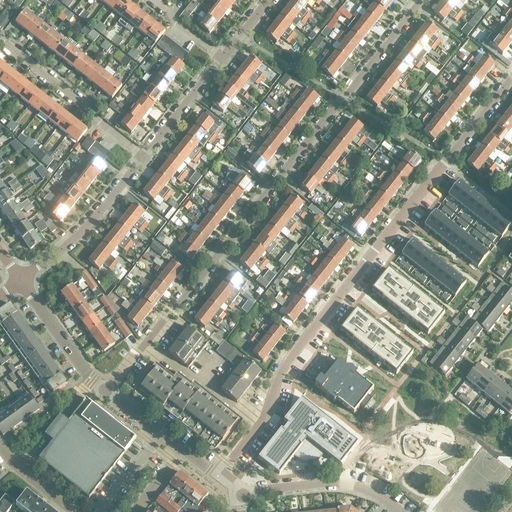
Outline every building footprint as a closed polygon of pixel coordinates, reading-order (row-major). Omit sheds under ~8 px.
[(70,0),(68,0),(65,6),(68,8),(73,2),(70,0)] [(108,0),(105,5),(113,11),(122,0),(108,0)] [(124,0),(122,0),(113,11),(122,18),(131,6),(124,0)] [(224,0),(216,0),(218,1),(214,7),(224,15),(232,6),(224,0)] [(307,21),(311,17),(302,10),(306,5),(300,0),(293,0),(288,6),(299,14),(307,21)] [(335,0),(331,5),(337,9),(341,3),(337,0),(335,0)] [(384,12),(371,1),(369,0),(365,0),(363,3),(370,8),(367,13),(377,21),(384,12)] [(369,0),(371,1),(384,12),(392,2),(389,0),(369,0)] [(443,0),(441,3),(460,19),(463,15),(454,7),(459,2),(456,0),(443,0)] [(456,23),(460,19),(441,3),(433,13),(443,21),(448,16),(456,23)] [(217,25),(196,8),(190,4),(183,12),(189,16),(193,12),(203,20),(199,26),(209,34),(217,25)] [(196,8),(217,25),(224,15),(214,7),(209,13),(198,5),(196,8)] [(511,11),(505,5),(501,9),(504,11),(511,17),(511,11)] [(131,6),(122,18),(128,23),(125,26),(127,28),(140,12),(131,6)] [(304,26),(307,21),(299,14),(288,6),(281,15),(291,24),(296,27),(300,22),(304,26)] [(511,32),(511,17),(504,11),(501,9),(498,7),(496,9),(507,18),(506,18),(511,22),(506,28),(511,32)] [(3,13),(8,17),(12,12),(7,8),(3,13)] [(64,20),(65,19),(70,13),(65,9),(59,16),(64,20)] [(352,17),(342,9),(340,13),(353,24),(356,20),(352,17)] [(25,31),(35,19),(25,11),(24,12),(21,10),(13,20),(16,22),(15,23),(25,31)] [(81,19),(86,12),(83,10),(78,16),(81,19)] [(475,15),(480,20),(484,15),(479,11),(475,15)] [(86,12),(81,19),(84,21),(89,15),(86,12)] [(138,31),(148,18),(140,12),(127,28),(129,30),(132,26),(138,31)] [(363,18),(360,15),(356,12),(352,17),(356,20),(359,23),(369,31),(377,21),(367,13),(363,18)] [(0,26),(0,27),(8,17),(3,13),(0,16),(0,26)] [(65,19),(69,22),(74,16),(70,13),(65,19)] [(292,40),(296,36),(287,29),(291,24),(281,15),(273,25),(284,33),(292,40)] [(148,18),(138,31),(146,38),(156,25),(148,18)] [(35,39),(45,26),(35,19),(25,31),(35,39)] [(97,31),(102,25),(99,22),(94,29),(97,31)] [(361,40),(369,31),(359,23),(352,32),(361,40)] [(427,23),(419,32),(429,41),(437,31),(427,23)] [(102,25),(97,31),(101,34),(106,28),(102,25)] [(156,25),(146,38),(143,42),(151,49),(164,32),(156,25)] [(292,40),(284,33),(273,25),(266,35),(276,43),(280,37),(286,42),(289,45),(289,44),(293,47),(296,43),(292,40)] [(45,26),(35,39),(44,46),(57,30),(57,29),(53,26),(50,30),(45,26)] [(84,35),(89,28),(86,26),(81,32),(84,35)] [(496,30),(493,28),(492,27),(491,28),(489,30),(490,31),(509,46),(511,42),(511,32),(506,28),(503,33),(497,28),(496,30)] [(89,28),(84,35),(87,37),(92,31),(89,28)] [(361,40),(352,32),(347,29),(343,34),(340,32),(337,36),(354,49),(361,40)] [(57,30),(44,46),(54,54),(64,41),(67,37),(57,30)] [(489,35),(488,37),(495,42),(491,48),(501,56),(509,46),(490,31),(488,34),(489,35)] [(106,38),(111,42),(116,36),(111,32),(106,38)] [(411,42),(422,50),(429,41),(419,32),(411,42)] [(485,39),(476,32),(472,37),(481,44),(485,39)] [(162,49),(169,40),(170,39),(165,35),(157,46),(162,49)] [(114,45),(119,38),(116,36),(111,42),(114,45)] [(347,59),(354,49),(337,36),(334,40),(341,46),(337,51),(347,59)] [(459,45),(449,37),(446,42),(455,50),(459,45)] [(119,38),(114,45),(117,47),(122,41),(119,38)] [(166,53),(174,43),(170,39),(169,40),(162,49),(163,50),(166,53)] [(73,49),(64,41),(54,54),(63,61),(73,49)] [(103,50),(108,43),(105,41),(100,47),(103,50)] [(422,50),(411,42),(404,51),(422,65),(431,73),(433,70),(428,66),(427,64),(422,60),(426,54),(422,50)] [(108,43),(103,50),(107,53),(112,46),(108,43)] [(171,57),(178,47),(179,46),(174,43),(166,53),(171,57)] [(320,54),(324,49),(319,45),(315,50),(320,54)] [(175,60),(183,51),(183,50),(179,46),(178,47),(171,57),(173,58),(175,60)] [(73,49),(63,61),(73,69),(83,56),(73,49)] [(131,58),(136,51),(132,49),(127,55),(131,58)] [(166,53),(163,50),(159,55),(165,59),(170,63),(166,68),(176,76),(184,67),(180,64),(175,60),(173,58),(171,57),(166,53)] [(180,64),(184,59),(188,54),(183,50),(183,51),(175,60),(180,64)] [(322,54),(325,57),(339,68),(347,59),(337,51),(333,56),(325,50),(322,54)] [(136,51),(131,58),(134,60),(139,54),(136,51)] [(291,59),(296,61),(300,53),(295,51),(291,59)] [(418,70),(422,65),(404,51),(396,61),(407,69),(411,64),(418,70)] [(92,64),(83,56),(73,69),(82,76),(92,64)] [(122,65),(127,58),(124,56),(119,62),(122,65)] [(257,78),(261,82),(264,77),(256,71),(261,65),(250,57),(243,67),(253,75),(257,78)] [(325,57),(317,67),(332,78),(339,68),(325,57)] [(484,57),(476,67),(486,75),(494,65),(484,57)] [(127,58),(122,65),(126,68),(131,61),(127,58)] [(459,70),(465,64),(459,59),(454,66),(459,70)] [(389,70),(407,84),(410,81),(403,75),(407,69),(396,61),(389,70)] [(0,82),(10,70),(0,62),(0,82)] [(479,84),(486,75),(476,67),(471,63),(469,66),(468,68),(472,71),(468,76),(479,84)] [(92,64),(82,76),(92,84),(102,71),(92,64)] [(148,69),(169,86),(176,76),(166,68),(162,65),(158,71),(151,65),(148,69)] [(243,67),(235,77),(245,85),(253,75),(243,67)] [(161,95),(169,86),(148,69),(145,73),(156,81),(151,87),(161,95)] [(10,70),(0,82),(9,90),(19,77),(10,70)] [(403,89),(407,84),(389,70),(381,80),(392,88),(396,91),(400,86),(403,89)] [(112,79),(102,71),(92,84),(102,91),(112,79)] [(461,86),(471,94),(479,84),(468,76),(464,81),(459,77),(458,78),(454,75),(451,78),(457,82),(461,86)] [(19,77),(9,90),(19,97),(29,85),(19,77)] [(249,96),(245,93),(249,88),(245,85),(235,77),(228,86),(246,100),(249,96)] [(112,79),(102,91),(111,99),(121,86),(112,79)] [(288,80),(282,86),(290,94),(296,88),(288,80)] [(374,89),(392,103),(395,100),(387,94),(392,88),(381,80),(374,89)] [(136,84),(134,86),(133,88),(154,105),(161,95),(151,87),(147,92),(140,86),(139,87),(136,84)] [(38,92),(29,85),(19,97),(28,105),(38,92)] [(245,101),(246,100),(228,86),(220,96),(230,104),(235,98),(246,106),(248,103),(245,101)] [(464,103),(471,94),(461,86),(454,95),(464,103)] [(154,105),(133,88),(130,92),(141,100),(136,106),(147,114),(154,105)] [(388,108),(392,103),(374,89),(366,99),(377,107),(381,102),(388,108)] [(297,90),(293,95),(311,108),(318,98),(308,90),(304,96),(297,90)] [(48,100),(38,92),(28,105),(38,113),(48,100)] [(437,97),(456,113),(464,103),(454,95),(449,101),(444,97),(443,98),(439,94),(437,97)] [(293,95),(290,99),(297,104),(293,110),(303,118),(311,108),(293,95)] [(413,105),(419,97),(416,95),(410,102),(413,105)] [(247,116),(230,104),(220,96),(213,105),(223,113),(227,108),(235,115),(235,114),(239,117),(244,120),(247,116)] [(439,114),(449,122),(456,113),(437,97),(434,100),(439,104),(438,105),(443,109),(439,114)] [(281,109),(268,98),(264,102),(296,127),(303,118),(293,110),(285,104),(281,109)] [(58,107),(48,100),(38,113),(48,120),(58,107)] [(296,127),(264,102),(262,105),(275,117),(274,118),(282,124),(278,129),(288,137),(296,127)] [(118,107),(124,112),(127,108),(121,103),(118,107)] [(147,114),(136,106),(129,115),(139,124),(147,114)] [(58,107),(48,120),(57,128),(67,115),(58,107)] [(115,111),(121,115),(114,124),(119,128),(121,125),(131,133),(139,124),(129,115),(124,112),(118,107),(115,111)] [(431,123),(442,132),(449,122),(439,114),(431,123)] [(67,115),(57,128),(67,135),(77,123),(67,115)] [(431,123),(427,120),(421,116),(419,119),(423,122),(422,124),(428,128),(424,133),(434,141),(442,132),(431,123)] [(203,117),(196,127),(206,135),(210,138),(214,141),(218,137),(214,134),(218,128),(203,117)] [(511,123),(504,117),(496,126),(507,135),(511,129),(511,123)] [(344,130),(359,142),(362,144),(365,140),(358,134),(362,128),(352,120),(344,130)] [(10,130),(15,124),(11,121),(6,127),(10,130)] [(87,130),(77,123),(67,135),(77,143),(87,130)] [(15,124),(10,130),(13,133),(18,126),(15,124)] [(511,148),(511,147),(511,146),(503,140),(507,135),(496,126),(489,136),(504,148),(509,152),(509,151),(511,148)] [(206,135),(196,127),(188,136),(199,144),(206,135)] [(278,129),(271,138),(281,146),(288,137),(278,129)] [(362,144),(359,142),(344,130),(337,139),(347,148),(352,142),(355,145),(358,148),(362,144)] [(28,140),(21,135),(18,138),(17,139),(23,145),(28,140)] [(199,160),(202,155),(195,149),(199,144),(188,136),(181,146),(199,160)] [(500,152),(502,150),(504,148),(489,136),(481,145),(492,154),(496,148),(500,152)] [(95,143),(89,138),(82,147),(88,152),(95,143)] [(271,138),(263,148),(273,156),(281,146),(271,138)] [(27,148),(32,141),(28,139),(28,140),(23,145),(27,148)] [(340,157),(343,160),(347,163),(350,159),(343,153),(347,148),(337,139),(329,149),(340,157)] [(15,141),(9,145),(16,155),(24,150),(15,141)] [(32,141),(27,148),(30,150),(34,146),(35,144),(32,141)] [(93,156),(100,146),(95,142),(95,143),(88,152),(93,155),(93,156)] [(77,152),(82,147),(77,143),(73,149),(77,152)] [(492,163),(492,162),(488,159),(492,154),(481,145),(474,154),(484,163),(489,167),(492,163)] [(35,157),(40,151),(34,146),(30,150),(30,152),(35,157)] [(97,159),(105,150),(100,146),(93,156),(97,159)] [(195,164),(199,160),(181,146),(173,155),(184,163),(187,158),(195,164)] [(40,151),(35,157),(41,163),(46,156),(49,159),(52,156),(42,148),(40,151)] [(263,148),(256,157),(266,165),(273,156),(263,148)] [(233,159),(237,155),(229,149),(225,153),(233,159)] [(340,157),(329,149),(322,158),(332,166),(340,157)] [(389,153),(412,171),(420,161),(410,153),(404,159),(392,149),(389,153)] [(105,150),(97,159),(102,163),(109,153),(105,150)] [(256,157),(248,151),(244,156),(252,162),(248,167),(258,175),(266,165),(256,157)] [(60,164),(67,156),(63,152),(55,160),(60,164)] [(405,181),(412,171),(389,153),(387,156),(399,166),(394,172),(405,181)] [(484,163),(474,154),(466,164),(477,173),(484,163)] [(95,158),(93,156),(93,155),(85,165),(88,167),(98,175),(106,166),(102,163),(97,159),(95,158)] [(184,163),(173,155),(166,165),(176,173),(184,163)] [(49,159),(46,156),(41,163),(44,165),(49,159)] [(90,185),(98,175),(88,167),(85,165),(75,157),(72,161),(85,171),(80,177),(90,185)] [(314,168),(332,182),(335,178),(328,172),(332,166),(322,158),(314,168)] [(49,159),(44,165),(48,168),(53,162),(49,159)] [(49,168),(54,172),(59,166),(54,162),(49,168)] [(176,173),(166,165),(158,174),(169,182),(176,173)] [(328,186),(332,182),(314,168),(307,177),(317,185),(321,180),(328,186)] [(75,183),(64,174),(63,173),(64,172),(60,169),(56,173),(62,178),(83,194),(90,185),(80,177),(75,183)] [(377,174),(383,178),(398,190),(405,181),(394,172),(391,177),(385,172),(384,174),(380,170),(377,174)] [(209,172),(204,179),(208,182),(213,175),(209,172)] [(169,198),(172,193),(165,187),(169,182),(158,174),(151,183),(161,192),(169,198)] [(364,181),(371,184),(374,177),(366,174),(364,181)] [(225,180),(243,194),(251,184),(241,176),(237,181),(230,175),(225,180)] [(328,194),(317,185),(307,177),(299,187),(310,195),(314,190),(321,196),(322,195),(325,197),(328,194)] [(65,196),(75,204),(83,194),(62,178),(58,182),(69,190),(65,196)] [(390,199),(398,190),(383,178),(380,181),(380,182),(384,185),(379,191),(390,199)] [(11,188),(18,183),(15,179),(8,184),(11,188)] [(235,204),(243,194),(225,180),(222,185),(229,191),(225,196),(235,204)] [(459,181),(448,195),(456,202),(467,188),(459,181)] [(18,183),(11,188),(14,192),(21,187),(18,183)] [(169,198),(161,192),(151,183),(143,193),(154,201),(157,197),(165,203),(169,198)] [(467,188),(456,202),(463,208),(474,194),(467,188)] [(369,193),(365,189),(362,193),(368,197),(372,201),(383,209),(390,199),(379,191),(376,196),(370,191),(369,193)] [(1,210),(12,202),(14,201),(7,191),(0,195),(0,204),(3,208),(1,210)] [(204,194),(214,203),(218,198),(214,195),(213,196),(207,191),(204,194)] [(47,197),(68,213),(75,204),(65,196),(60,202),(49,193),(47,197)] [(359,204),(362,199),(352,193),(349,198),(359,204)] [(68,213),(47,197),(43,194),(40,198),(55,209),(50,215),(60,223),(68,213)] [(215,203),(214,203),(204,194),(201,198),(212,206),(215,203)] [(474,194),(463,208),(471,214),(482,200),(474,194)] [(218,205),(228,213),(235,204),(225,196),(218,205)] [(298,210),(302,204),(292,196),(284,206),(295,214),(302,220),(306,216),(302,213),(301,213),(298,210)] [(164,217),(168,220),(179,206),(169,199),(166,203),(171,208),(164,217)] [(12,202),(1,210),(8,220),(31,204),(27,200),(20,205),(20,204),(17,206),(15,207),(12,202)] [(482,200),(471,214),(478,220),(489,206),(482,200)] [(372,201),(365,210),(375,218),(383,209),(372,201)] [(331,220),(339,210),(338,210),(341,206),(337,202),(326,216),(331,220)] [(31,204),(8,220),(15,230),(26,222),(19,213),(24,210),(27,213),(33,208),(31,204)] [(198,215),(185,204),(182,208),(195,218),(213,232),(220,223),(210,215),(206,220),(199,214),(198,215)] [(143,223),(139,220),(144,213),(134,205),(126,215),(140,226),(144,229),(148,225),(144,221),(143,223)] [(220,223),(228,213),(218,205),(210,215),(220,223)] [(323,215),(310,205),(307,210),(319,220),(323,215)] [(291,227),(295,230),(298,225),(291,219),(295,214),(284,206),(277,216),(287,224),(291,227)] [(489,206),(478,220),(486,226),(497,212),(489,206)] [(355,211),(350,208),(348,212),(352,215),(352,216),(357,219),(368,228),(375,218),(365,210),(361,215),(355,210),(355,211)] [(434,212),(424,225),(432,232),(442,219),(434,212)] [(497,212),(486,226),(493,231),(504,218),(497,212)] [(144,229),(140,226),(126,215),(119,224),(129,232),(133,227),(141,234),(144,229)] [(277,216),(269,225),(280,233),(287,224),(277,216)] [(368,228),(357,219),(352,216),(348,221),(353,224),(349,229),(360,238),(368,228)] [(205,242),(213,232),(195,218),(192,223),(199,229),(195,234),(205,242)] [(511,223),(504,218),(493,231),(501,238),(511,224),(511,223)] [(442,219),(432,232),(439,238),(450,225),(442,219)] [(38,229),(45,224),(42,220),(35,225),(38,229)] [(45,224),(38,229),(41,234),(48,229),(52,234),(58,230),(49,221),(45,224)] [(33,232),(26,222),(15,230),(22,240),(33,232)] [(129,248),(133,244),(125,237),(129,232),(119,224),(111,234),(121,242),(129,248)] [(280,233),(269,225),(262,235),(272,243),(280,233)] [(450,225),(439,238),(447,244),(457,230),(450,225)] [(457,230),(447,244),(455,250),(465,236),(457,230)] [(41,242),(33,232),(22,240),(30,250),(41,242)] [(191,239),(188,236),(184,233),(180,237),(184,241),(198,251),(205,242),(195,234),(191,239)] [(129,248),(121,242),(111,234),(104,243),(114,251),(118,246),(126,253),(129,248)] [(275,245),(272,243),(262,235),(254,244),(265,252),(269,247),(277,253),(280,249),(275,245)] [(353,247),(347,243),(350,239),(345,235),(337,245),(327,238),(325,241),(334,248),(335,249),(345,257),(353,247)] [(465,236),(455,250),(462,256),(473,242),(465,236)] [(198,251),(184,241),(180,237),(176,242),(184,248),(180,253),(190,261),(198,251)] [(337,266),(345,257),(335,249),(334,248),(325,241),(322,239),(320,242),(323,245),(322,246),(331,253),(327,258),(337,266)] [(413,241),(402,254),(410,260),(420,247),(413,241)] [(154,242),(150,247),(161,256),(165,251),(154,242)] [(473,242),(462,256),(470,261),(480,248),(473,242)] [(114,267),(118,263),(110,256),(114,251),(104,243),(96,253),(110,264),(114,267)] [(265,252),(254,244),(247,254),(257,262),(265,252)] [(420,247),(410,260),(417,266),(428,253),(420,247)] [(480,248),(470,261),(477,267),(488,254),(480,248)] [(114,267),(110,264),(96,253),(89,263),(99,271),(103,265),(111,272),(114,267)] [(428,253),(417,266),(425,272),(435,259),(428,253)] [(261,264),(257,262),(247,254),(239,263),(249,272),(253,267),(261,273),(265,268),(261,264)] [(161,262),(156,258),(153,262),(157,266),(175,280),(182,271),(172,263),(169,267),(161,261),(161,262)] [(327,258),(319,267),(330,276),(337,266),(327,258)] [(435,259),(425,272),(432,278),(443,264),(435,259)] [(272,274),(276,271),(268,264),(264,260),(261,264),(265,268),(272,274)] [(443,264),(432,278),(440,284),(450,270),(443,264)] [(167,290),(175,280),(157,266),(153,270),(161,276),(157,282),(167,290)] [(124,275),(114,267),(111,272),(109,274),(119,282),(124,275)] [(319,267),(312,277),(322,285),(330,276),(319,267)] [(497,273),(503,277),(506,273),(501,269),(497,273)] [(450,270),(440,284),(447,290),(458,276),(450,270)] [(87,285),(92,281),(85,271),(80,275),(87,285)] [(224,282),(234,291),(242,281),(232,273),(224,282)] [(441,314),(387,273),(368,298),(422,340),(441,314)] [(458,276),(447,290),(455,296),(465,282),(458,276)] [(145,281),(140,277),(137,281),(142,285),(146,288),(150,291),(160,299),(167,290),(157,282),(153,287),(146,281),(145,281)] [(322,285),(312,277),(304,286),(315,295),(322,285)] [(227,300),(230,297),(234,291),(224,282),(217,292),(227,300)] [(490,283),(488,286),(510,303),(511,301),(511,290),(501,282),(496,288),(490,283)] [(262,292),(252,284),(248,289),(258,297),(262,292)] [(71,286),(60,294),(61,295),(60,296),(63,300),(64,299),(68,304),(78,296),(71,286)] [(315,295),(304,286),(297,296),(307,304),(315,295)] [(510,303),(488,286),(486,288),(492,293),(487,300),(503,313),(510,303)] [(160,299),(150,291),(142,300),(152,309),(160,299)] [(230,302),(227,300),(217,292),(209,301),(220,309),(223,304),(231,310),(234,306),(230,302)] [(85,298),(82,293),(78,296),(68,304),(75,314),(85,306),(81,300),(85,298)] [(292,323),(300,313),(289,305),(285,302),(280,298),(278,296),(274,301),(276,302),(275,302),(285,310),(282,315),(292,323)] [(307,304),(297,296),(289,305),(300,313),(307,304)] [(104,308),(108,304),(103,297),(99,300),(104,308)] [(138,306),(130,299),(127,304),(145,318),(152,309),(142,300),(138,306)] [(503,313),(487,300),(481,307),(475,302),(473,304),(495,322),(503,313)] [(224,328),(226,325),(221,322),(218,319),(223,312),(219,310),(220,309),(209,301),(202,311),(215,321),(215,322),(219,325),(224,328)] [(127,304),(125,302),(121,306),(131,315),(127,320),(137,328),(145,318),(127,304)] [(101,322),(108,318),(112,324),(117,321),(112,314),(107,317),(99,304),(92,309),(101,322)] [(495,322),(473,304),(471,307),(477,312),(472,318),(471,319),(483,328),(482,329),(487,333),(495,322)] [(0,325),(16,314),(9,305),(0,311),(0,325)] [(85,306),(75,314),(74,315),(77,319),(78,318),(82,323),(92,316),(85,306)] [(413,351),(360,309),(338,336),(391,378),(413,351)] [(219,325),(215,322),(215,321),(202,311),(194,320),(204,329),(209,322),(212,325),(213,324),(217,328),(219,325)] [(0,327),(5,335),(22,323),(16,314),(0,325),(0,327)] [(462,322),(455,317),(453,319),(476,337),(482,329),(483,328),(471,319),(472,318),(467,315),(462,322)] [(92,316),(82,323),(85,328),(84,329),(87,333),(88,332),(89,333),(99,326),(92,316)] [(476,337),(453,319),(452,322),(458,327),(452,334),(468,347),(476,337)] [(22,323),(5,335),(11,344),(28,332),(22,323)] [(109,333),(114,329),(111,324),(105,329),(109,333)] [(263,331),(267,334),(277,342),(285,333),(274,325),(270,330),(266,327),(265,328),(263,331)] [(99,326),(89,333),(89,334),(88,335),(91,339),(92,338),(96,343),(106,335),(99,326)] [(124,326),(119,329),(125,339),(131,335),(124,326)] [(207,344),(188,329),(187,328),(177,341),(197,356),(203,348),(207,344)] [(262,362),(269,352),(250,336),(244,331),(241,335),(247,339),(257,347),(251,353),(262,362)] [(267,334),(263,339),(253,331),(250,336),(269,352),(277,342),(267,334)] [(17,352),(34,340),(28,332),(11,344),(17,352)] [(209,339),(219,347),(223,342),(224,341),(213,333),(209,339)] [(440,336),(438,338),(461,356),(468,347),(452,334),(447,341),(440,336)] [(106,335),(96,343),(99,348),(98,349),(101,353),(102,352),(103,353),(114,346),(106,335)] [(438,338),(437,341),(443,346),(437,353),(453,365),(461,356),(438,338)] [(34,340),(17,352),(23,361),(41,349),(34,340)] [(197,356),(177,341),(168,353),(187,368),(197,356)] [(220,355),(227,345),(223,342),(219,347),(215,352),(220,355)] [(227,345),(220,355),(224,358),(232,348),(227,345)] [(228,362),(236,352),(232,348),(224,358),(228,362)] [(30,370),(47,358),(41,349),(23,361),(30,370)] [(236,352),(228,362),(232,365),(240,355),(236,352)] [(453,365),(437,353),(429,364),(445,376),(453,365)] [(240,355),(232,365),(235,367),(234,369),(236,371),(252,383),(260,373),(245,361),(246,359),(240,355)] [(344,357),(314,392),(345,416),(375,381),(344,357)] [(47,358),(30,370),(36,378),(53,366),(47,358)] [(173,378),(171,376),(154,363),(152,366),(137,385),(140,388),(138,390),(214,450),(216,448),(221,441),(222,442),(237,422),(240,425),(242,421),(216,400),(193,383),(191,385),(176,373),(173,378)] [(42,387),(59,375),(53,366),(36,378),(42,387)] [(485,373),(477,366),(466,380),(474,387),(485,373)] [(236,371),(228,381),(244,393),(252,383),(236,371)] [(485,373),(474,387),(483,394),(494,380),(485,373)] [(59,375),(42,387),(48,396),(65,384),(59,375)] [(502,386),(494,380),(483,394),(491,401),(502,386)] [(244,393),(228,381),(220,391),(236,403),(244,393)] [(502,386),(491,401),(500,407),(505,400),(511,393),(502,386)] [(16,400),(28,417),(37,411),(25,393),(16,400)] [(511,394),(511,393),(505,400),(500,407),(508,414),(511,409),(511,394)] [(462,403),(465,398),(461,395),(457,399),(462,403)] [(281,429),(258,458),(279,475),(293,457),(302,463),(318,461),(324,453),(340,465),(358,443),(302,398),(284,421),(288,424),(283,431),(281,429)] [(465,398),(462,403),(466,406),(470,402),(465,398)] [(134,439),(86,400),(84,399),(66,420),(58,414),(42,434),(50,440),(38,459),(87,499),(134,439)] [(19,424),(28,417),(16,400),(7,406),(19,424)] [(0,411),(0,415),(10,430),(19,424),(7,406),(0,411)] [(479,416),(482,412),(478,408),(474,413),(479,416)] [(482,412),(479,416),(483,420),(487,415),(486,415),(482,412)] [(0,434),(2,436),(10,430),(0,415),(0,434)] [(507,427),(510,424),(510,423),(505,419),(502,423),(507,427)] [(491,424),(490,425),(488,428),(494,433),(497,429),(491,424)] [(178,493),(188,481),(179,473),(169,486),(161,495),(155,503),(165,511),(171,503),(179,493),(178,493)] [(171,503),(165,511),(166,511),(178,511),(180,510),(198,488),(188,481),(178,493),(179,493),(184,497),(176,507),(171,503)] [(198,511),(207,511),(206,498),(207,495),(198,488),(180,510),(182,511),(198,511)] [(39,503),(35,500),(26,493),(16,507),(22,511),(50,511),(42,506),(46,501),(43,498),(39,503)] [(16,501),(8,495),(6,498),(14,503),(16,501)] [(0,502),(0,511),(7,511),(14,504),(5,496),(0,502)]
